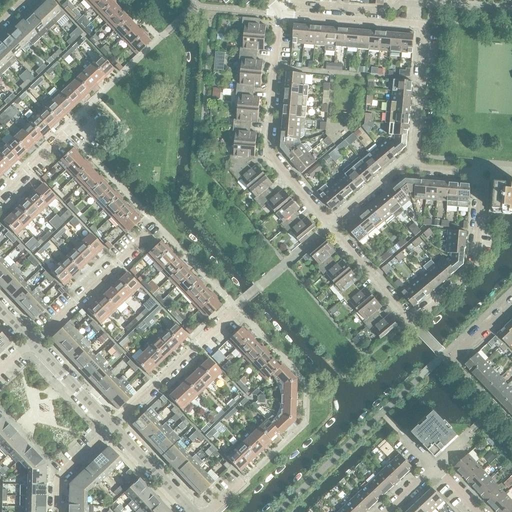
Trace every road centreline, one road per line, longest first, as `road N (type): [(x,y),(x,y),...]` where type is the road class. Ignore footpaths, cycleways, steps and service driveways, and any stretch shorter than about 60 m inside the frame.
road 1 (residential): [(331,225),(266,151),(278,14)]
road 2 (residential): [(511,428),(449,361),(511,303)]
road 3 (residential): [(31,341),(157,224)]
road 4 (residential): [(113,427),(236,307)]
road 5 (residential): [(411,321),(473,267),(482,184)]
road 6 (residential): [(410,166),(427,39),(414,27)]
road 7 (residential): [(278,14),(414,27)]
road 8 (residential): [(411,321),(331,225)]
road 9 (residential): [(0,196),(69,129),(93,128)]
